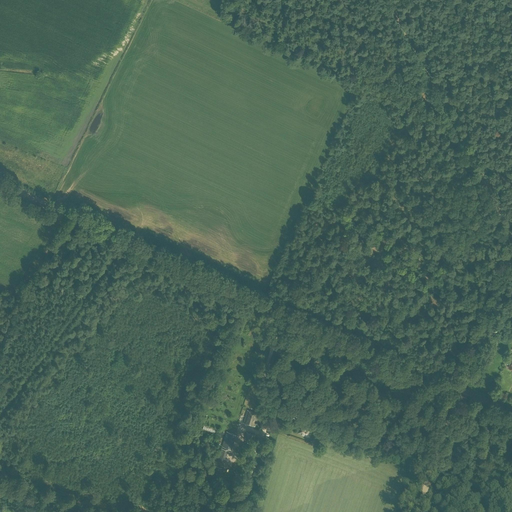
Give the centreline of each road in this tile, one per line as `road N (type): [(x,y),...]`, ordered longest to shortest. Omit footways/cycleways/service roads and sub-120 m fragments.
road 1 (track): [(418,511),(509,243),(388,0)]
road 2 (unclassified): [(511,411),(123,241)]
road 3 (unclassified): [(123,241),(0,412)]
road 4 (unclassified): [(123,241),(0,184)]
